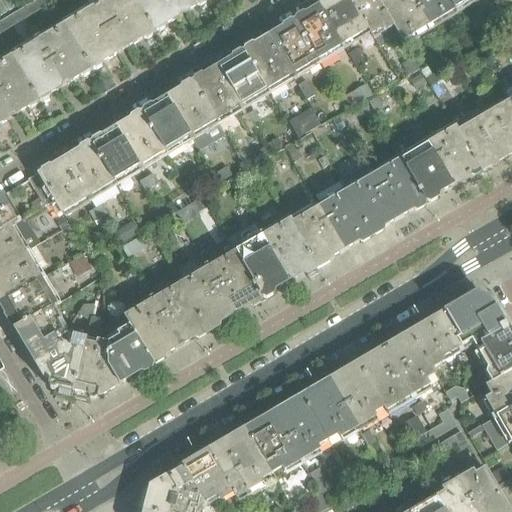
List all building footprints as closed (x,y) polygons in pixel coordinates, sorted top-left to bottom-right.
[(44,9),(39,0),(33,4),(38,13),(44,9)] [(50,6),(46,0),(39,0),(44,9),(50,6)] [(73,5),(70,0),(59,0),(52,5),(58,15),(73,5)] [(102,65),(144,40),(147,41),(152,38),(153,34),(154,34),(155,34),(134,0),(108,0),(92,10),(65,26),(92,72),(93,70),(96,71),(102,68),(102,65)] [(205,6),(206,2),(207,3),(208,2),(206,0),(134,0),(155,34),(156,34),(156,33),(159,33),(165,30),(165,27),(197,8),(200,9),(205,6)] [(369,34),(349,0),(334,0),(335,0),(324,7),(305,18),(303,17),(294,23),(318,64),(369,34)] [(393,29),(376,0),(349,0),(369,34),(371,32),(375,40),(393,29)] [(404,44),(455,14),(446,0),(376,0),(393,29),(404,44)] [(446,0),(455,14),(477,0),(446,0)] [(38,13),(33,4),(28,7),(27,7),(32,16),(33,16),(38,13)] [(32,16),(27,7),(21,11),(27,19),(32,16)] [(27,19),(21,11),(16,14),(21,23),(27,19)] [(21,23),(16,14),(10,17),(10,18),(15,26),(21,23)] [(15,26),(10,18),(4,21),(10,30),(15,26)] [(10,30),(4,21),(0,23),(0,27),(4,33),(10,30)] [(268,95),(318,64),(294,23),(285,28),(284,31),(256,48),(255,48),(252,48),(243,53),(268,95)] [(89,76),(90,72),(91,72),(92,72),(65,26),(11,58),(39,104),(39,103),(40,102),(43,103),(48,100),(49,97),(80,78),(84,79),(89,76)] [(33,27),(30,29),(35,38),(39,36),(33,27)] [(30,29),(24,33),(29,42),(35,38),(30,29)] [(365,64),(357,51),(348,55),(357,69),(365,64)] [(268,95),(243,53),(234,59),(233,61),(205,78),(204,79),(202,78),(192,84),(217,126),(268,95)] [(39,104),(11,58),(0,64),(0,132),(0,131),(0,126),(16,117),(27,110),(31,111),(36,107),(37,104),(38,104),(39,104)] [(419,71),(412,59),(401,66),(409,77),(419,71)] [(426,85),(418,73),(407,80),(416,92),(426,85)] [(314,97),(306,83),(298,87),(307,101),(314,97)] [(217,126),(192,84),(183,90),(182,92),(168,101),(192,141),(217,126)] [(373,97),(366,86),(351,94),(358,106),(373,97)] [(382,107),(377,98),(368,103),(374,112),(382,107)] [(192,141),(168,101),(153,109),(151,109),(141,114),(167,155),(192,141)] [(482,174),(511,156),(511,108),(509,103),(459,133),(456,128),(455,129),(482,174)] [(261,124),(254,112),(246,117),(253,128),(253,129),(261,124)] [(115,187),(167,155),(141,114),(132,120),(132,122),(102,140),(100,139),(91,145),(115,187)] [(306,136),(320,127),(315,119),(301,128),(306,136)] [(470,180),(482,174),(455,129),(400,161),(426,205),(427,202),(430,204),(437,200),(437,197),(438,196),(467,179),(470,180)] [(282,148),(277,140),(267,145),(272,154),(282,148)] [(63,218),(115,187),(91,145),(81,151),(81,153),(53,170),(51,171),(49,170),(43,174),(42,176),(40,177),(55,203),(63,218)] [(301,159),(294,146),(286,151),(293,163),(301,159)] [(378,164),(370,150),(359,156),(367,170),(378,164)] [(366,170),(358,155),(353,158),(361,173),(366,170)] [(329,167),(324,158),(318,162),(323,170),(329,167)] [(424,208),(424,204),(426,205),(400,161),(346,193),(371,236),(372,234),(375,236),(382,232),(383,229),(384,228),(383,228),(412,211),(413,211),(414,210),(417,212),(424,208)] [(226,169),(216,175),(221,183),(231,177),(226,169)] [(234,190),(250,180),(245,173),(229,183),(234,190)] [(55,203),(40,177),(39,176),(28,183),(44,209),(55,203)] [(158,185),(152,176),(146,180),(152,189),(158,185)] [(218,188),(212,178),(201,185),(207,195),(218,188)] [(152,189),(146,180),(140,184),(145,193),(152,189)] [(312,199),(308,192),(304,195),(308,201),(312,199)] [(369,240),(369,236),(371,236),(346,193),(293,224),(291,221),(289,222),(317,269),(317,267),(321,268),(327,264),(328,261),(329,260),(358,243),(359,242),(362,244),(369,240)] [(12,229),(21,224),(5,197),(0,199),(0,269),(26,254),(12,229)] [(202,201),(195,205),(201,216),(208,212),(202,201)] [(108,216),(102,206),(95,210),(101,220),(108,216)] [(101,220),(95,210),(89,214),(95,224),(101,220)] [(71,228),(66,221),(56,227),(60,235),(71,228)] [(317,269),(289,222),(261,238),(257,232),(248,237),(252,244),(235,254),(262,301),(263,299),(266,300),(273,296),(273,293),(274,292),(303,275),(305,274),(308,276),(314,272),(315,268),(317,269)] [(76,237),(71,228),(60,235),(59,236),(64,244),(76,237)] [(262,301),(235,254),(227,241),(199,257),(203,263),(207,270),(180,286),(207,333),(208,331),(211,332),(218,328),(218,325),(220,324),(219,324),(249,307),(250,307),(253,308),(260,304),(260,300),(262,301)] [(57,307),(46,287),(59,278),(55,272),(42,280),(37,273),(46,267),(35,249),(27,254),(26,254),(0,269),(0,305),(16,331),(54,309),(57,307)] [(196,250),(189,254),(196,267),(203,263),(199,257),(197,253),(196,250)] [(205,336),(205,332),(207,333),(180,286),(126,318),(131,328),(154,366),(163,360),(164,357),(165,356),(179,347),(194,339),(195,339),(198,340),(205,336)] [(511,373),(511,339),(495,311),(494,312),(489,305),(475,301),(469,304),(468,302),(411,336),(432,372),(447,362),(448,358),(446,354),(472,339),(486,364),(482,367),(482,372),(490,387),(511,373)] [(85,340),(65,336),(59,324),(62,321),(54,309),(16,331),(47,383),(49,384),(54,393),(54,395),(71,399),(92,320),(91,319),(85,340)] [(154,366),(131,328),(119,336),(120,339),(109,346),(99,344),(105,323),(92,320),(71,399),(89,404),(91,394),(101,397),(154,366)] [(436,378),(432,372),(411,336),(358,366),(383,407),(386,413),(430,387),(428,383),(436,378)] [(383,407),(358,366),(302,399),(327,441),(337,435),(340,439),(363,425),(375,418),(372,413),(383,407)] [(511,373),(490,387),(486,389),(491,398),(485,402),(495,418),(511,444),(511,443),(511,373)] [(454,400),(455,388),(445,394),(450,402),(454,400)] [(458,400),(463,390),(455,388),(454,400),(458,400)] [(468,400),(463,390),(458,400),(461,405),(468,400)] [(327,441),(302,399),(247,432),(271,474),(280,469),(283,473),(318,452),(316,448),(327,441)] [(427,411),(422,403),(417,406),(422,415),(427,411)] [(422,415),(417,406),(412,408),(417,417),(422,415)] [(443,419),(450,415),(448,411),(440,416),(443,419)] [(447,422),(452,419),(450,415),(443,419),(445,423),(447,422)] [(457,427),(452,419),(447,422),(452,430),(457,427)] [(452,430),(447,422),(445,423),(443,424),(448,433),(452,430)] [(448,433),(443,424),(438,427),(443,436),(448,433)] [(443,436),(438,427),(434,430),(439,438),(443,436)] [(439,438),(434,430),(432,431),(429,433),(434,441),(436,440),(439,438)] [(271,474),(247,432),(175,474),(188,495),(211,510),(232,497),(234,501),(266,483),(264,479),(271,474)] [(376,444),(369,432),(362,437),(368,448),(376,444)] [(434,441),(429,433),(424,435),(429,444),(434,441)] [(464,442),(459,434),(455,436),(460,445),(464,442)] [(429,444),(424,435),(420,438),(425,446),(429,444)] [(460,445),(455,436),(450,439),(455,448),(456,447),(460,445)] [(425,446),(420,438),(415,441),(420,449),(425,446)] [(455,448),(450,439),(446,442),(451,450),(455,448)] [(420,449),(415,441),(411,444),(415,452),(420,449)] [(451,450),(446,442),(441,444),(446,453),(451,450)] [(459,452),(467,447),(464,442),(460,445),(456,447),(459,452)] [(415,452),(411,444),(409,445),(405,447),(412,458),(416,456),(415,452)] [(446,453),(441,444),(437,447),(442,456),(446,453)] [(442,456),(437,447),(432,450),(437,458),(442,456)] [(461,456),(469,451),(467,447),(459,452),(461,456)] [(437,458),(432,450),(428,452),(433,461),(437,458)] [(433,461),(428,452),(423,455),(428,464),(433,461)] [(428,464),(423,455),(419,458),(424,466),(428,464)] [(424,466),(419,458),(416,456),(412,458),(414,461),(415,462),(419,469),(424,466)] [(458,470),(452,459),(446,463),(453,473),(458,470)] [(453,473),(446,463),(440,466),(446,477),(453,473)] [(507,511),(482,468),(437,495),(438,498),(436,499),(443,511),(507,511)] [(327,483),(319,470),(309,476),(317,489),(327,483)] [(511,511),(511,486),(509,481),(505,473),(493,480),(511,511)] [(210,511),(211,510),(188,495),(175,474),(150,489),(149,492),(146,491),(143,493),(138,511),(140,511),(210,511)] [(412,504),(404,489),(395,494),(404,508),(412,504)] [(326,511),(330,510),(320,493),(311,499),(317,508),(314,511),(311,511),(326,511)] [(443,511),(436,499),(414,511),(443,511)]
